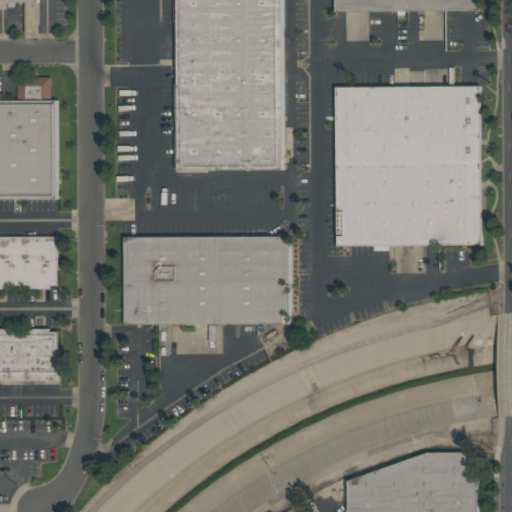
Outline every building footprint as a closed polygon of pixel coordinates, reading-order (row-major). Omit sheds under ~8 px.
[(283,0),(284,169),(179,170),(179,169),(176,169),(175,133),(179,133),(179,121),(175,121),(175,83),(179,83),(179,22),(175,22),(175,0),(283,0)] [(336,12),(335,0),(480,0),(481,10),(336,12)] [(0,199),(0,100),(18,100),(18,77),(52,77),(52,100),(58,100),(58,199),(0,199)] [(389,245),(389,250),(375,250),(375,246),(338,246),(337,87),(481,86),(482,245),(389,245)] [(0,236),(58,236),(59,285),(49,285),(49,288),(29,288),(29,285),(15,285),(15,289),(0,289),(0,236)] [(291,323),(126,324),(126,237),(280,236),(290,246),(291,323)] [(0,380),(0,329),(12,329),(12,332),(23,332),(23,329),(50,329),(50,331),(59,331),(59,380),(0,380)] [(429,452),(478,452),(478,511),(349,511),(349,481),(429,452)]
